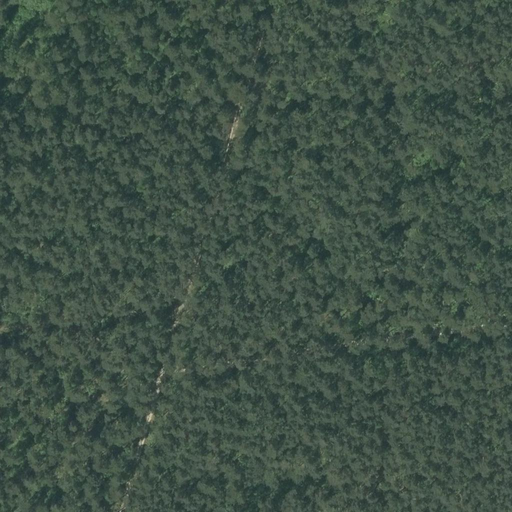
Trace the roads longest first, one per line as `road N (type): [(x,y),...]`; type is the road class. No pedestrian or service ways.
road 1 (track): [(272,0),(182,305),(0,332)]
road 2 (track): [(246,86),(82,98),(0,86)]
